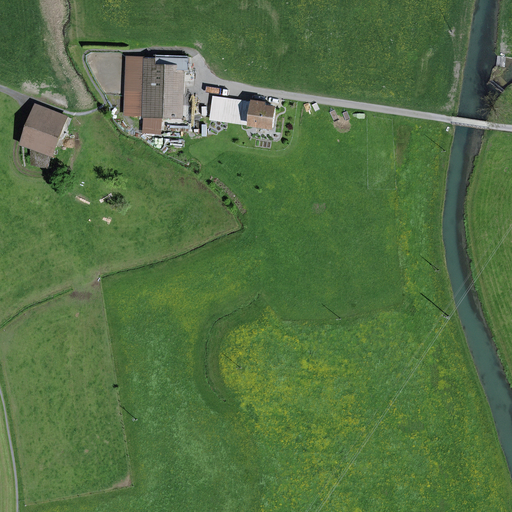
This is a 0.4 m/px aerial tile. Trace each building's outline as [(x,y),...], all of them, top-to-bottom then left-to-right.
[(189,70),(190,60),(133,58),(132,92),(178,93),(179,70),(189,70)] [(132,92),(131,116),(178,117),(178,93),(132,92)] [(216,112),(218,97),(214,97),(211,119),(251,125),(252,117),(216,112)] [(218,97),(216,112),(252,117),(254,102),(218,97)] [(251,125),(273,128),(276,109),(266,107),(267,104),(254,102),(252,117),(251,125)] [(48,167),(67,117),(37,106),(22,145),(33,149),(33,165),(48,167)]
